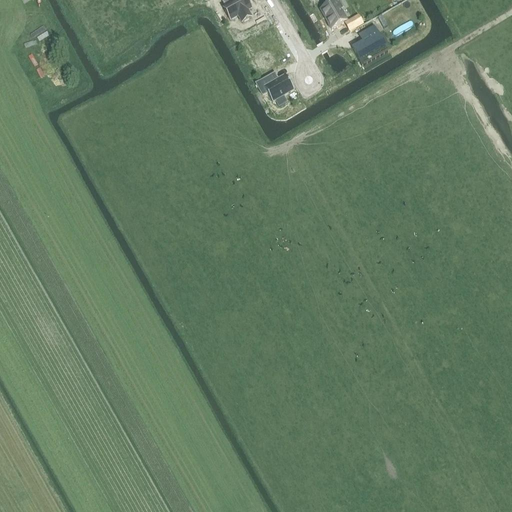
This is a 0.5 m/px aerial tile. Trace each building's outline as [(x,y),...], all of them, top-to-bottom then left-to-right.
[(251,8),(246,0),(235,0),(234,0),(225,0),(228,5),(227,5),(234,18),(241,14),(244,19),(250,16),(247,11),(251,8)] [(397,18),(415,7),(411,1),(393,11),(397,18)] [(336,2),(321,11),(332,30),(346,21),(340,11),(343,9),(339,2),(336,4),(336,2)] [(362,42),(351,48),(361,66),(388,50),(378,32),(376,34),(372,26),(357,34),(362,42)] [(276,78),(257,89),(263,101),(268,98),(273,107),(295,95),(287,81),(280,85),(276,78)]
